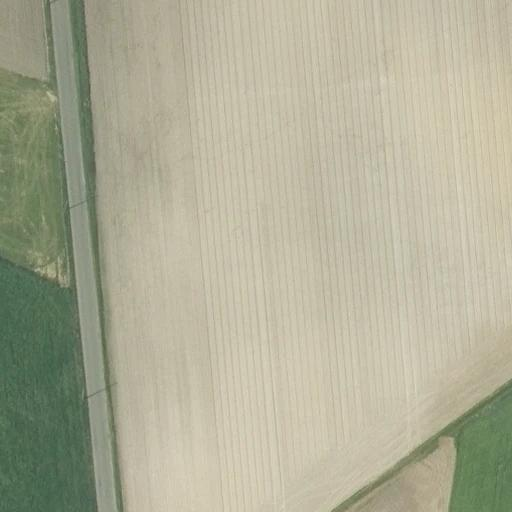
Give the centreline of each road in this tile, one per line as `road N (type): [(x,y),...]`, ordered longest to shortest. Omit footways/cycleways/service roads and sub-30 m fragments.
road 1 (unclassified): [(104,511),(55,0)]
road 2 (track): [(332,511),(511,382)]
